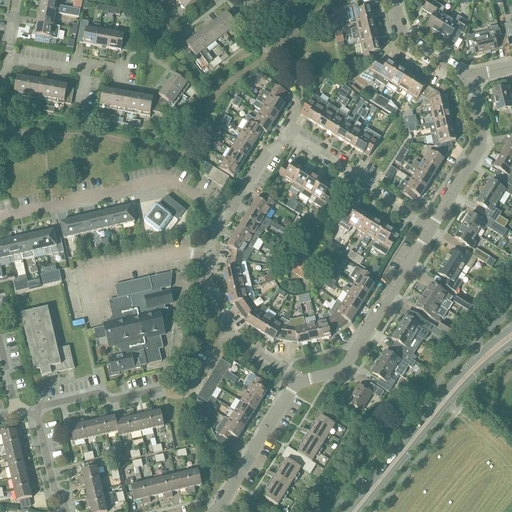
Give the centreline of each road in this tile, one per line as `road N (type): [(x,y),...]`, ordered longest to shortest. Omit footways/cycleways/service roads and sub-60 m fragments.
road 1 (secondary): [(511,326),(468,365),(348,511)]
road 2 (residential): [(0,219),(167,179),(225,213)]
road 3 (secondary): [(358,511),(464,383),(511,343)]
road 4 (residential): [(298,380),(344,369),(428,232)]
road 5 (residential): [(428,232),(286,132)]
road 6 (residential): [(428,232),(481,145),(484,126),(470,78)]
road 7 (residential): [(211,511),(298,380)]
road 8 (residential): [(36,413),(97,392),(110,399),(160,387)]
road 9 (residential): [(226,333),(207,280),(225,213)]
